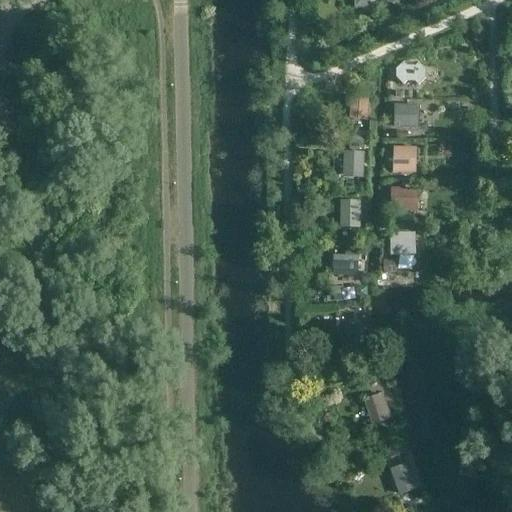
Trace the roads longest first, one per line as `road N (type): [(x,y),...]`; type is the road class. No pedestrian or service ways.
road 1 (unclassified): [(185,331),(180,0)]
road 2 (unclassified): [(185,331),(190,511)]
